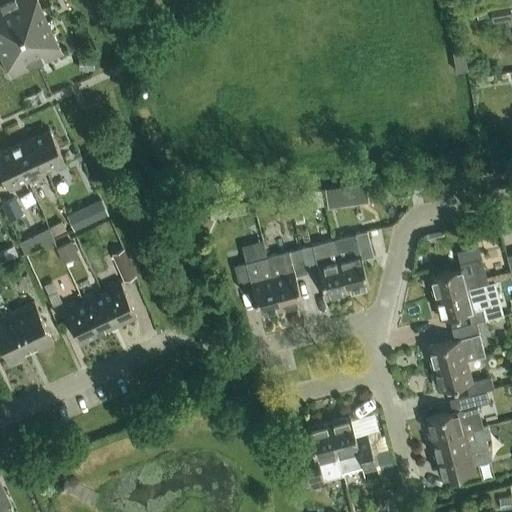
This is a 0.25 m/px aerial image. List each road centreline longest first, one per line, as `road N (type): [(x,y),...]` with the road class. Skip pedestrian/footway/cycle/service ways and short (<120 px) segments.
road 1 (residential): [(378,315),(399,235),(421,215),(511,198)]
road 2 (residential): [(0,421),(175,342)]
road 3 (residential): [(255,348),(378,315)]
